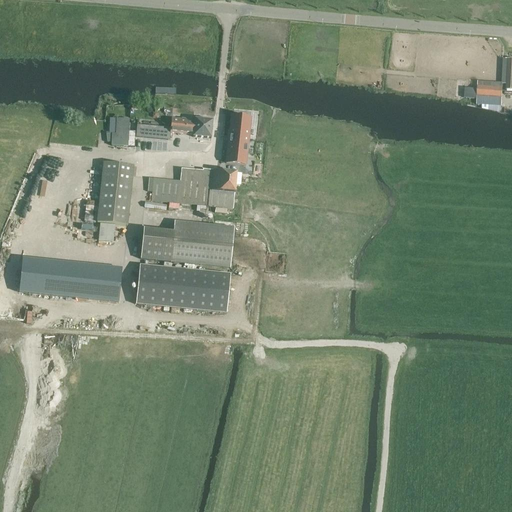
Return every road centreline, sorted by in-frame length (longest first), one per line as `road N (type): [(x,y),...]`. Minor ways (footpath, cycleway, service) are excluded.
road 1 (track): [(215,154),(141,157),(124,310),(244,320),(264,343),(390,350),(378,511)]
road 2 (unclassified): [(511,34),(110,0)]
road 3 (track): [(141,157),(68,161),(50,185),(12,262),(35,312)]
road 4 (track): [(8,319),(33,382),(5,511)]
road 5 (track): [(124,310),(0,318)]
